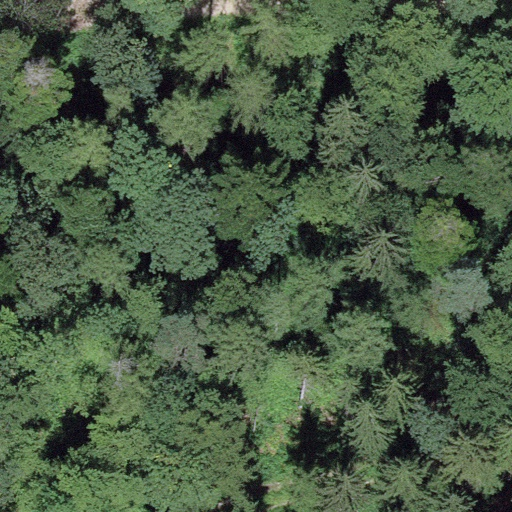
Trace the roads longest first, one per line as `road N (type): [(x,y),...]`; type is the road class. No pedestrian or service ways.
road 1 (track): [(208,511),(511,441)]
road 2 (track): [(0,16),(266,0)]
